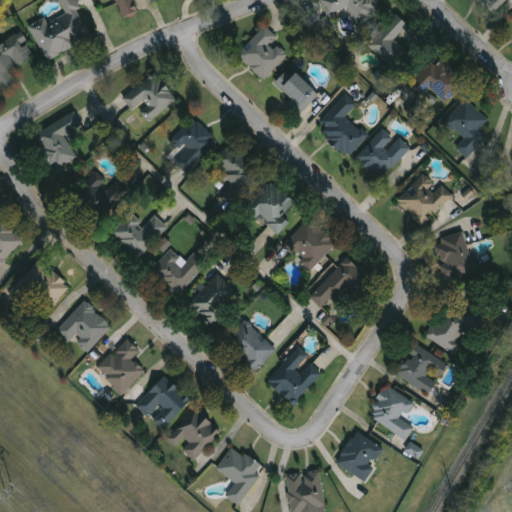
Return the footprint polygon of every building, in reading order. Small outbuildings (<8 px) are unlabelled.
[(50,62),(30,28),(46,18),(50,24),(67,14),(58,0),(73,0),(94,36),(50,62)] [(134,0),(140,14),(125,19),(118,0),(134,0)] [(330,17),(322,0),(374,0),(381,14),(358,24),(350,8),(330,17)] [(507,0),(493,15),(478,0),(507,0)] [(426,43),(396,72),(368,44),(397,14),(426,43)] [(265,81),(239,56),(266,27),(278,38),(271,45),(286,59),(265,81)] [(0,85),(0,46),(24,34),(36,58),(11,71),(17,83),(3,91),(0,85)] [(410,88),(439,58),(466,85),(447,105),(432,90),(422,99),(410,88)] [(294,100),(276,84),(291,68),(320,95),(299,117),(288,106),(294,100)] [(124,97),(158,73),(178,102),(148,123),(138,110),(135,113),(124,97)] [(347,117),(369,137),(349,158),(317,127),(347,95),(358,106),(347,117)] [(489,121),(480,131),(486,138),(474,150),(446,123),(467,100),(489,121)] [(37,136),(76,113),(84,128),(69,136),(81,157),(57,171),(37,136)] [(173,142),(193,119),(219,142),(189,176),(176,165),(186,153),(173,142)] [(357,159),(385,127),(398,139),(399,137),(411,148),(382,181),(357,159)] [(244,205),(224,198),(229,183),(217,178),(227,152),(259,164),(244,205)] [(399,200),(427,172),(452,198),(423,225),(399,200)] [(100,223),(75,197),(99,175),(110,186),(118,178),(132,192),(100,223)] [(295,204),(284,217),(291,223),(279,236),(248,208),(271,182),(295,204)] [(169,228),(140,260),(112,235),(130,216),(144,229),(156,216),(169,228)] [(0,218),(25,242),(0,268),(0,218)] [(285,246),(311,219),(339,246),(313,272),(285,246)] [(435,241),(465,233),(477,275),(447,284),(435,241)] [(196,254),(208,265),(179,297),(152,272),(173,250),(187,263),(196,254)] [(314,300),(350,257),(366,271),(330,313),(314,300)] [(70,288),(39,322),(9,295),(41,261),(70,288)] [(239,296),(208,327),(188,306),(219,275),(239,296)] [(452,354),(428,335),(456,298),(480,316),(452,354)] [(57,331),(88,302),(113,328),(87,353),(75,341),(71,345),(57,331)] [(225,343),(246,321),(277,351),(256,372),(225,343)] [(147,372),(122,395),(97,369),(128,339),(140,352),(133,358),(147,372)] [(430,394),(396,375),(414,344),(449,364),(440,380),(438,379),(430,394)] [(311,363),(322,374),(293,405),(268,381),(290,358),(304,371),(311,363)] [(163,430),(152,418),(150,419),(137,405),(167,376),(192,402),(163,430)] [(407,441),(369,414),(388,385),(413,403),(402,419),(415,428),(407,441)] [(183,450),(189,445),(184,439),(176,447),(167,438),(198,408),(222,433),(194,461),(183,450)] [(337,464),(356,432),(385,449),(366,481),(337,464)] [(424,450),(410,442),(405,451),(419,459),(424,450)] [(263,465),(258,474),(261,476),(241,506),(227,497),(236,483),(217,470),(233,446),(263,465)] [(325,507),(318,507),(318,511),(291,511),(287,476),(321,472),(325,507)]
